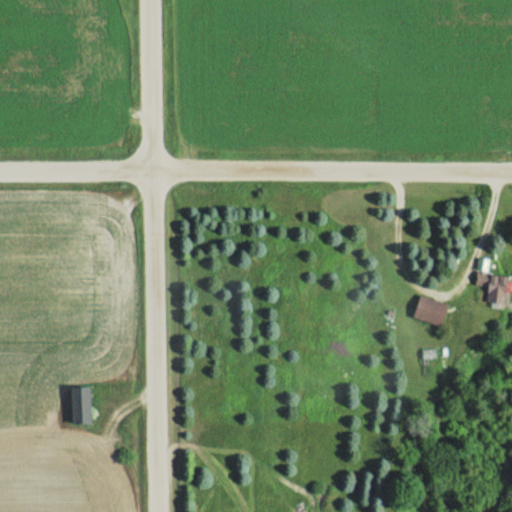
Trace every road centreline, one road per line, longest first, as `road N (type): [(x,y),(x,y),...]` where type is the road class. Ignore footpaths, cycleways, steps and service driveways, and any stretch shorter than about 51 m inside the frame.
road 1 (residential): [(158,511),(151,0)]
road 2 (residential): [(0,169),(511,170)]
